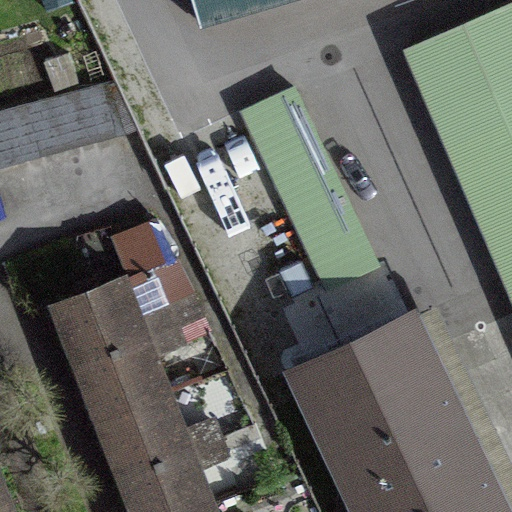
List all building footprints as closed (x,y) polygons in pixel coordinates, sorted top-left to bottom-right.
[(75,0),(138,133),(166,190),(194,177),(109,0),(75,0)] [(186,0),(195,27),(285,0),(186,0)] [(507,278),(511,275),(511,1),(408,46),(507,278)] [(0,170),(122,136),(108,85),(0,115),(0,170)] [(322,291),(373,267),(288,89),(237,114),(322,291)] [(215,511),(123,277),(56,303),(64,324),(91,391),(110,438),(135,504),(138,511),(215,511)] [(358,511),(499,511),(461,431),(407,315),(291,370),(358,511)] [(0,511),(9,511),(0,486),(0,511)]
